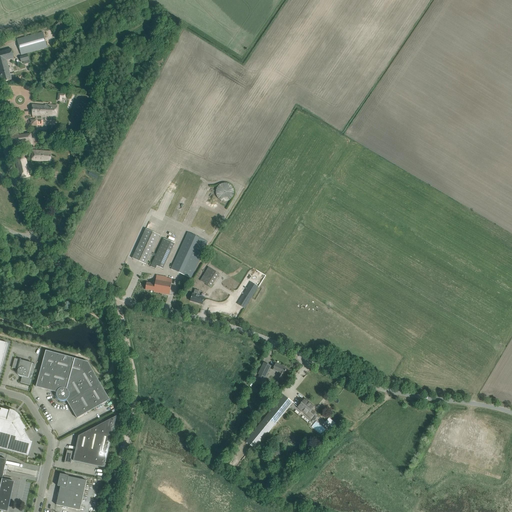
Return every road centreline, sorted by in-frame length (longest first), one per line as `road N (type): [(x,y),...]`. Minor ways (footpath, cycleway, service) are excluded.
road 1 (unclassified): [(511,412),(380,389),(246,331),(120,301),(78,279),(35,234)]
road 2 (track): [(120,301),(136,383),(109,511)]
road 3 (unclassified): [(37,511),(50,438),(25,399),(0,390)]
